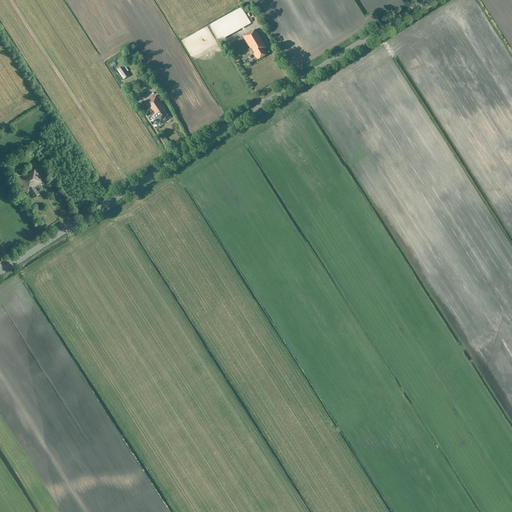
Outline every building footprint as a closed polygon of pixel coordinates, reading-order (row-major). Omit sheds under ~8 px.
[(258,60),(267,54),(265,50),(267,48),(256,30),(252,32),(252,31),(243,36),(256,59),(257,58),(258,60)] [(248,55),(240,42),(239,42),(237,39),(234,41),(244,57),(248,55)] [(130,75),(123,66),(117,70),(122,77),(120,78),(122,81),(130,75)] [(155,89),(159,94),(161,93),(155,85),(151,88),(153,90),(155,89)] [(159,125),(171,117),(167,112),(168,111),(157,95),(154,98),(153,97),(144,104),(153,117),(153,116),(159,125)] [(29,191),(34,198),(39,195),(34,188),(43,182),(35,169),(18,181),(26,194),(29,191)]
